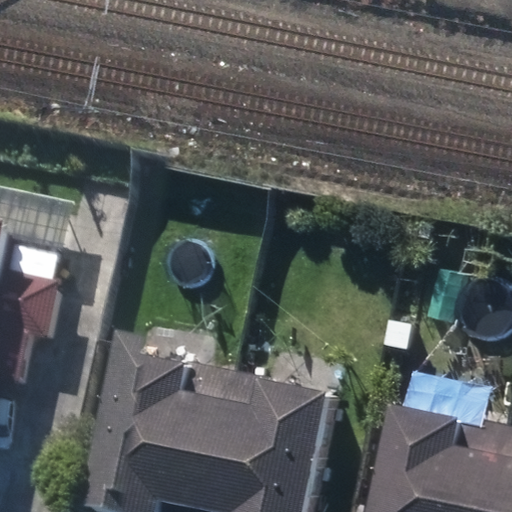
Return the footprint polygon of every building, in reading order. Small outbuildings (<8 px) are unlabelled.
[(0,363),(18,367),(26,322),(47,326),(58,265),(51,264),(58,227),(0,216),(0,363)] [(209,511),(237,376),(192,367),(191,373),(121,360),(90,511),(209,511)] [(237,376),(209,511),(309,511),(331,402),(275,390),(276,384),(237,376)] [(491,511),(508,431),(467,423),(466,429),(424,420),(425,411),(410,407),(408,418),(393,415),(373,511),(491,511)] [(511,511),(511,432),(508,431),(491,511),(511,511)]
